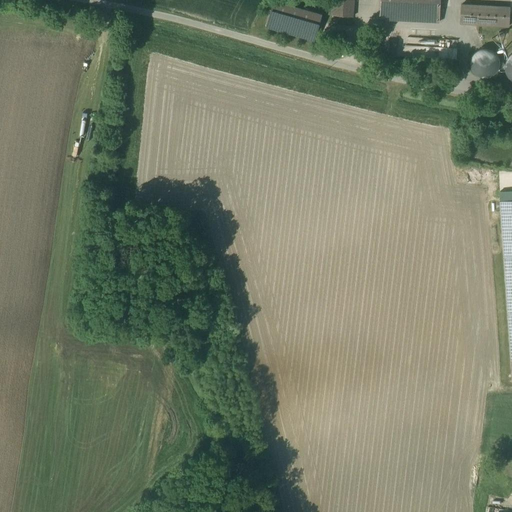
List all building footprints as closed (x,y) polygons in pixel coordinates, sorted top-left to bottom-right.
[(353,0),(332,0),(331,18),(353,19),(353,0)] [(381,0),(380,19),(439,22),(440,0),(381,0)] [(320,17),(273,2),(265,27),(312,42),(320,17)] [(510,9),(460,7),(460,26),(509,28),(510,9)] [(484,46),(480,46),(476,49),(472,53),(470,58),(470,65),(473,69),(477,72),(479,74),(484,74),(489,74),(493,71),(497,67),(498,62),(497,55),(494,50),(489,47),(484,46)] [(457,57),(457,48),(432,48),(432,57),(457,57)] [(511,202),(501,203),(511,371),(511,202)]
